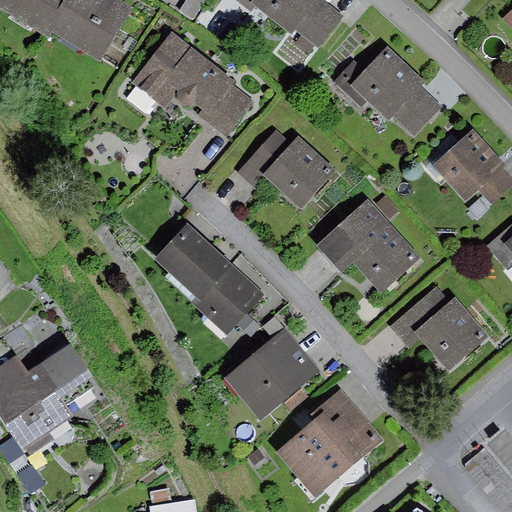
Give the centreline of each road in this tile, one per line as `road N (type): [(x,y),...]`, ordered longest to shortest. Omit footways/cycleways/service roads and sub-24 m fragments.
road 1 (residential): [(430,454),(176,183)]
road 2 (residential): [(511,126),(382,0)]
